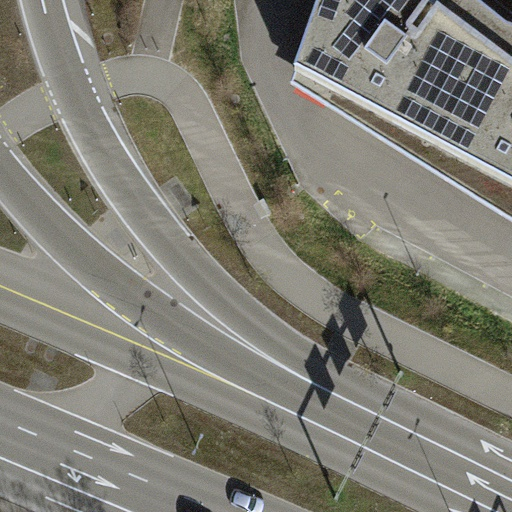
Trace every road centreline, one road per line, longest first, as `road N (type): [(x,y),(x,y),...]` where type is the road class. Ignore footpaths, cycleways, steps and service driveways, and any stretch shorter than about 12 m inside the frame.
road 1 (motorway): [(511,495),(278,345),(195,270),(110,164),(75,92),(47,0)]
road 2 (motorway): [(359,442),(149,310),(54,228),(0,165)]
road 3 (secondary): [(359,442),(0,286)]
road 4 (residential): [(270,0),(272,67),(303,137),(511,261)]
road 5 (secondary): [(0,438),(152,502)]
road 6 (secondary): [(511,505),(359,442)]
